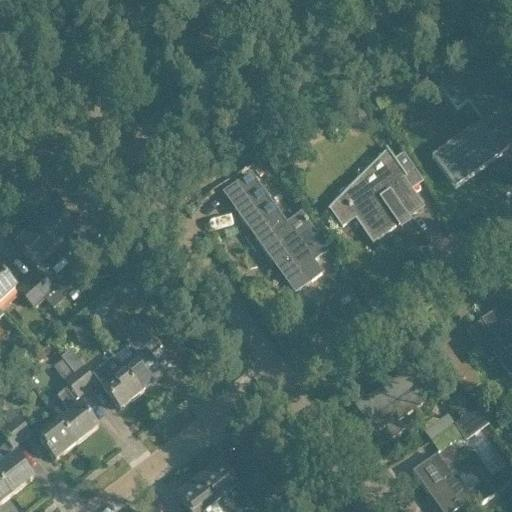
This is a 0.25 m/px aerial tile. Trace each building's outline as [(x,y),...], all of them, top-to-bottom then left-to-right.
[(436,155),(432,158),(433,160),(436,158),(456,185),(497,155),(499,158),(502,155),(501,154),(511,145),(511,105),(511,104),(509,106),(475,60),(473,61),(475,64),(454,79),(457,83),(455,84),(459,89),(460,88),(486,123),(438,158),(436,155)] [(386,87),(371,97),(381,112),(396,102),(386,87)] [(334,204),(329,208),(331,211),(343,228),(356,219),(373,244),(398,227),(400,225),(398,223),(405,218),(407,221),(408,219),(422,210),(411,193),(402,181),(405,179),(406,180),(407,179),(416,173),(407,161),(403,155),(394,162),(397,168),(368,188),(362,180),(361,178),(353,186),(348,188),(343,191),(339,194),(336,199),(334,204)] [(246,180),(224,196),(236,212),(246,226),(271,261),(274,259),(298,293),(322,276),(315,266),(313,263),(328,253),(309,225),(294,236),(287,225),(263,192),(252,176),(246,180)] [(71,225),(57,210),(36,229),(65,260),(75,251),(78,254),(102,236),(86,215),(71,225)] [(36,229),(16,248),(29,263),(37,272),(39,274),(29,283),(44,299),(55,289),(50,284),(57,277),(52,272),(65,260),(36,229)] [(0,304),(16,290),(0,272),(0,304)] [(134,277),(114,294),(125,307),(134,300),(145,291),(134,277)] [(29,283),(19,292),(34,309),(44,299),(29,283)] [(351,287),(332,300),(339,310),(358,297),(351,287)] [(100,302),(82,315),(91,326),(108,313),(100,302)] [(483,323),(467,334),(489,365),(497,359),(511,379),(511,305),(510,303),(483,323)] [(72,330),(78,344),(92,337),(86,324),(72,330)] [(132,345),(114,359),(121,369),(123,372),(142,395),(163,378),(161,376),(156,370),(146,356),(145,355),(142,357),(138,352),(152,341),(138,324),(129,332),(136,341),(132,345)] [(447,346),(436,354),(451,375),(453,377),(467,396),(470,401),(479,395),(475,390),(481,386),(466,364),(462,367),(447,346)] [(71,353),(62,360),(64,363),(87,392),(96,385),(71,353)] [(120,412),(142,395),(123,372),(121,369),(114,359),(93,375),(103,387),(102,389),(120,412)] [(64,363),(54,370),(58,375),(78,400),(78,399),(87,392),(64,363)] [(381,445),(386,444),(402,432),(397,425),(424,404),(420,399),(403,375),(382,391),(384,394),(359,411),(368,424),(367,425),(369,427),(367,428),(377,442),(381,445)] [(57,399),(47,407),(58,422),(77,446),(98,429),(86,413),(80,406),(79,407),(78,407),(67,392),(57,399)] [(477,411),(455,427),(462,437),(466,442),(488,427),(477,411)] [(17,418),(12,412),(4,419),(23,443),(32,436),(17,418)] [(432,443),(455,427),(448,417),(425,433),(432,443)] [(4,419),(0,422),(0,432),(14,450),(23,443),(4,419)] [(58,422),(37,439),(43,447),(56,463),(77,446),(58,422)] [(439,452),(462,437),(455,427),(432,443),(439,452)] [(14,457),(6,447),(0,452),(0,481),(12,497),(34,480),(15,456),(14,457)] [(451,477),(437,457),(413,474),(428,496),(431,494),(443,511),(457,511),(462,509),(462,510),(463,509),(464,511),(472,511),(494,497),(484,483),(468,495),(453,475),(451,477)] [(200,481),(199,482),(216,505),(221,511),(226,511),(245,498),(249,495),(261,511),(277,499),(247,460),(232,472),(231,472),(232,474),(229,477),(220,466),(209,474),(206,473),(200,477),(200,481)] [(0,506),(12,497),(0,481),(0,506)] [(188,490),(177,498),(187,511),(207,511),(216,505),(199,482),(197,483),(194,482),(188,486),(188,490)]
